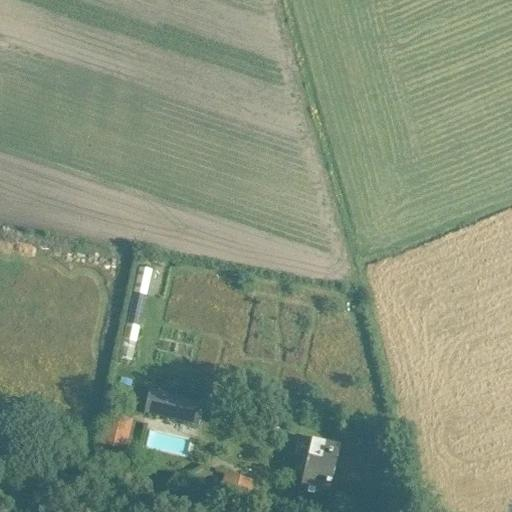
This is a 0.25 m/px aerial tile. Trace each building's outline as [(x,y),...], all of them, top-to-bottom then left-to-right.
[(152,338),(153,312),(141,312),(141,338),(152,338)] [(149,391),(148,395),(144,414),(198,426),(202,407),(187,403),(187,400),(149,391)] [(107,418),(105,425),(101,444),(125,449),(130,422),(107,418)] [(339,443),(343,426),(328,422),(325,439),(339,443)] [(244,511),(253,482),(226,475),(216,511),(244,511)]
